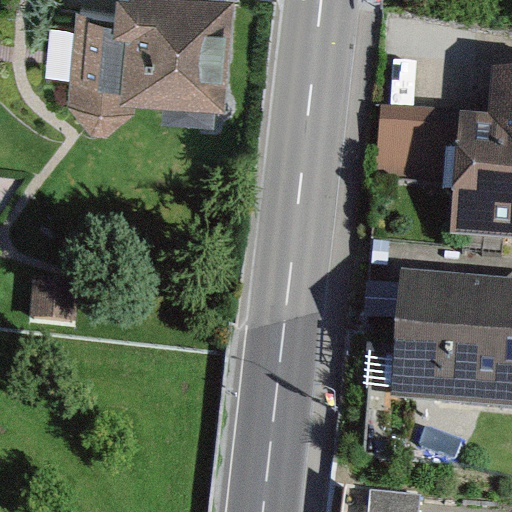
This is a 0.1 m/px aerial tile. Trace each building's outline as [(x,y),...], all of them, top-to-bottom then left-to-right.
[(217,90),(226,0),(124,0),(123,17),(83,12),(74,100),(93,124),(106,126),(131,104),(133,81),(217,90)] [(511,252),(511,96),(489,96),(487,140),(451,139),(446,250),(511,252)] [(80,294),(42,289),(39,316),(76,321),(80,294)] [(511,409),(511,304),(396,296),(389,400),(511,409)] [(376,490),(372,511),(423,511),(425,498),(376,490)]
